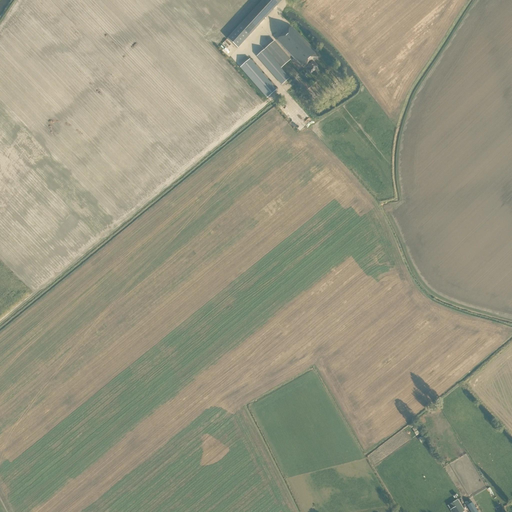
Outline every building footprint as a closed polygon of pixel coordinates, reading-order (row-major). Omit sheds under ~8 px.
[(238,48),(282,0),(263,0),(240,25),(227,39),(238,48)] [(302,65),(310,74),(314,70),(313,70),(317,67),(313,62),(319,57),(290,26),(276,39),(301,66),(302,65)] [(264,49),(281,68),(290,60),(274,41),(264,49)] [(256,57),(281,85),(289,78),(264,50),(256,57)] [(240,67),(267,98),(276,90),(250,59),(240,67)] [(302,109),(295,116),(298,119),(305,112),(302,109)] [(456,507),(459,511),(464,511),(465,511),(459,502),(458,500),(455,501),(453,502),(456,507)] [(478,511),(473,502),(467,506),(471,511),(478,511)]
